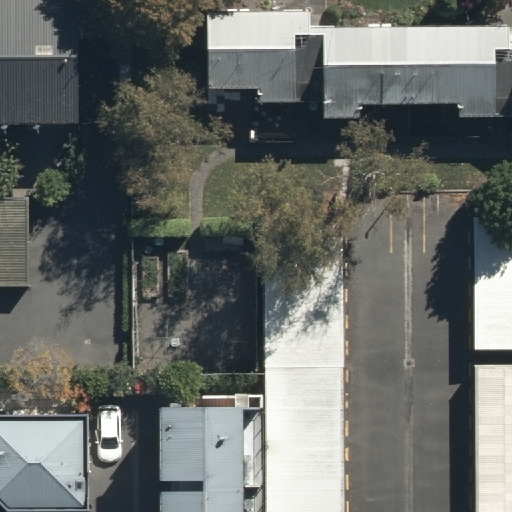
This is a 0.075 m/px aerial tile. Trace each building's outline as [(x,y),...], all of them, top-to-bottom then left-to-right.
[(0,0),(0,128),(77,128),(77,0),(0,0)] [(312,13),(209,15),(210,80),(258,79),(259,101),(321,100),(322,123),(361,123),(360,99),(452,98),(453,120),(511,119),(511,40),(508,41),(508,24),(313,28),(312,13)] [(0,201),(0,285),(26,285),(26,201),(0,201)] [(511,221),(471,221),(471,349),(511,349),(511,221)] [(511,511),(511,366),(472,367),(472,511),(511,511)] [(255,511),(255,409),(155,409),(155,511),(255,511)] [(86,511),(86,418),(0,419),(0,506),(6,511),(86,511)]
